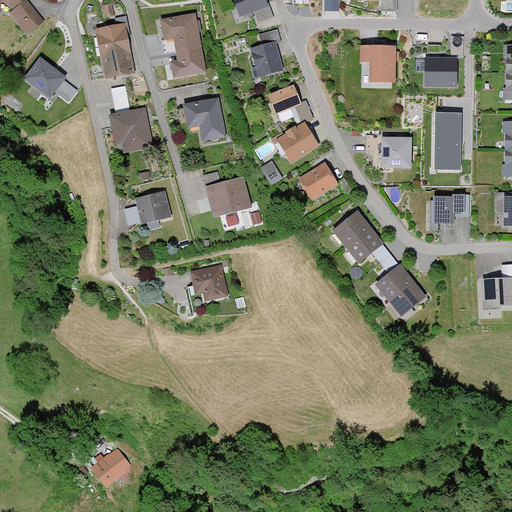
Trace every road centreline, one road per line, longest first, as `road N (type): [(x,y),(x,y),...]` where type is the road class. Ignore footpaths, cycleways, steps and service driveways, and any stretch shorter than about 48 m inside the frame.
road 1 (residential): [(474,22),(303,22),(293,29),(336,145),(407,241),(434,252),(511,248)]
road 2 (residential): [(75,0),(70,15),(110,197),(114,267)]
road 3 (residential): [(188,194),(124,0)]
